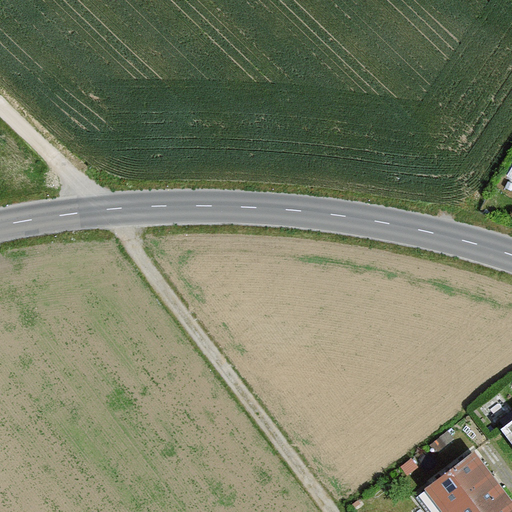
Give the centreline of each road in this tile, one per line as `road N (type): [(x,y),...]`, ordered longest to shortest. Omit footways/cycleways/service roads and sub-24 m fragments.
road 1 (track): [(0,104),(110,211),(337,511)]
road 2 (tertiary): [(0,227),(110,211),(275,210),(415,229),(511,254)]
